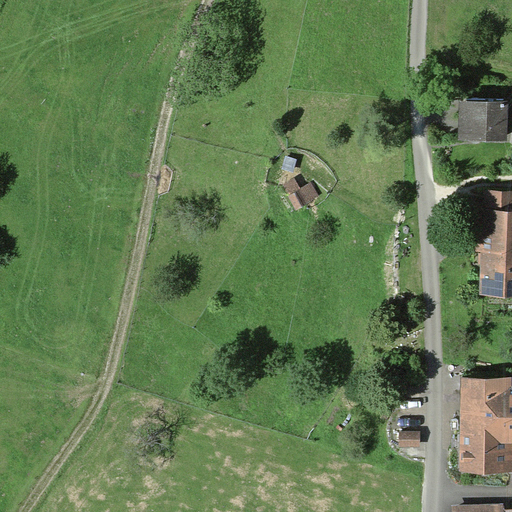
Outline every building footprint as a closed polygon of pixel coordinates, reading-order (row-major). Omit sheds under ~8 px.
[(507,100),(459,99),(458,138),(506,139),(507,119),(511,119),(511,98),(507,98),(507,100)] [(289,195),(297,208),(319,194),(311,181),(301,188),(294,178),(284,184),(290,194),(289,195)] [(480,292),(511,293),(511,188),(483,188),(483,208),(469,208),(468,249),(482,250),(480,292)] [(511,375),(460,375),(460,470),(511,470),(511,375)] [(420,430),(399,431),(399,446),(420,445),(420,430)] [(504,503),(452,504),(452,511),(511,511),(511,508),(504,509),(504,503)]
